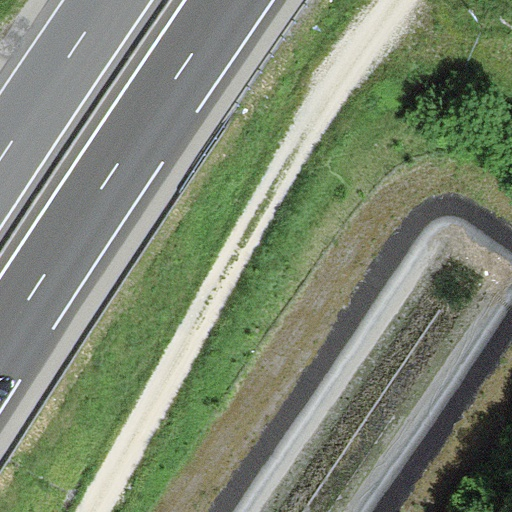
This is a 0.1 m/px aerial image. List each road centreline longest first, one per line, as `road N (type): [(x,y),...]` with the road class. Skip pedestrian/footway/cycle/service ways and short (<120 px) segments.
road 1 (track): [(97,511),(328,101),(405,0)]
road 2 (trunk): [(0,369),(245,0)]
road 3 (trunk): [(100,0),(0,151)]
